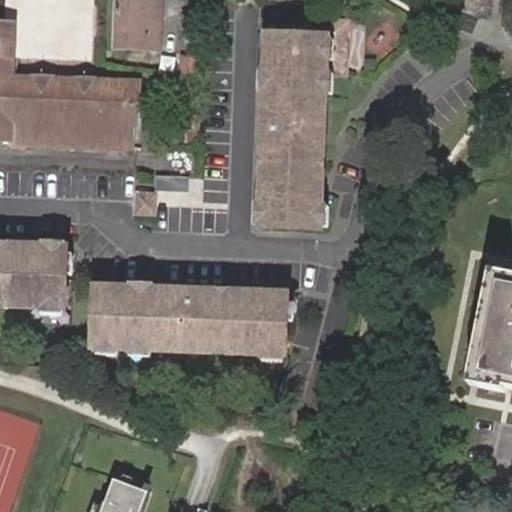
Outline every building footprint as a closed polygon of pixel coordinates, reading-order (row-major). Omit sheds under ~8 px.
[(163,0),(158,0),(120,0),(117,51),(160,52),(163,0)] [(268,95),(265,210),(265,230),(324,232),(324,211),(327,98),(328,78),(336,78),(346,79),(348,25),(310,24),(309,31),(309,43),(290,42),(270,41),(269,76),(268,95)] [(113,127),(113,154),(133,154),(134,128),(136,128),(139,84),(14,81),(16,28),(0,27),(0,144),(11,144),(10,150),(94,153),(95,127),(113,127)] [(290,30),(290,42),(309,43),(309,31),(290,30)] [(261,95),(268,95),(269,76),(260,75),(261,95)] [(335,99),(336,78),(328,78),(327,98),(335,99)] [(196,99),(185,98),(184,112),(194,113),(193,133),(188,133),(187,143),(197,144),(199,113),(196,113),(196,99)] [(94,153),(113,154),(113,127),(95,127),(94,153)] [(140,200),(140,217),(157,217),(156,200),(140,200)] [(265,230),(265,210),(256,210),(256,230),(265,230)] [(332,211),(324,211),(324,232),(333,232),(332,211)] [(67,254),(0,252),(0,312),(45,314),(65,314),(66,281),(67,260),(67,254)] [(75,261),(67,260),(66,281),(75,281),(75,261)] [(478,389),(501,274),(491,273),(469,388),(478,389)] [(511,276),(501,274),(478,389),(505,394),(507,388),(511,389),(511,276)] [(135,296),(156,297),(156,289),(135,288),(135,296)] [(291,302),(156,297),(135,296),(102,295),(100,354),(121,355),(134,355),(155,356),(268,360),(289,361),(290,327),(290,306),(291,302)] [(120,363),(121,355),(100,354),(100,362),(120,363)] [(155,364),(155,356),(134,355),(134,363),(155,364)] [(288,369),(289,361),(268,360),(267,369),(288,369)] [(143,511),(151,493),(117,479),(104,511),(143,511)]
